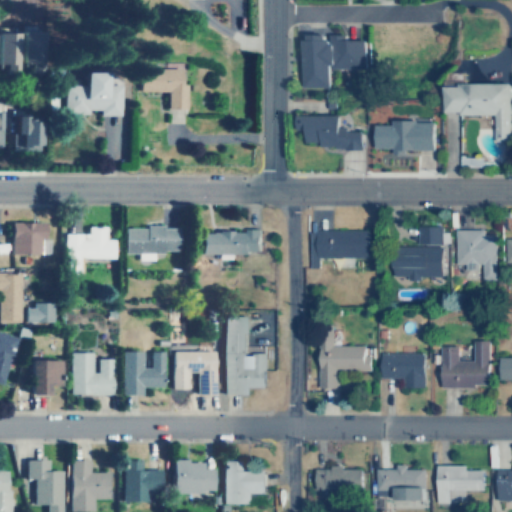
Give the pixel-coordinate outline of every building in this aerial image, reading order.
[(39,30),(19,30),(19,65),(27,65),(27,70),(39,70),(39,30)] [(0,64),(2,65),(1,73),(13,73),(14,32),(0,32),(0,64)] [(362,38),(330,37),(330,36),(298,36),(296,86),(324,87),(324,67),(362,68),(362,38)] [(180,82),(175,82),(174,67),(132,68),(133,90),(162,90),(162,108),(180,107),(180,82)] [(113,115),(113,83),(97,83),(97,70),(73,70),(73,83),(56,83),(56,113),(93,113),(93,115),(113,115)] [(505,82),(436,82),(436,114),(441,114),(442,152),(456,151),(455,114),(489,114),(489,140),(505,139),(505,82)] [(38,150),(37,115),(11,115),(12,151),(38,150)] [(356,146),(356,128),(335,128),(335,115),(290,115),(290,131),(299,131),(299,146),(356,146)] [(429,122),(368,122),(368,149),(429,149),(429,122)] [(39,222),(6,222),(6,254),(39,253),(39,222)] [(110,238),(101,238),(101,225),(83,225),(83,233),(60,233),(60,269),(78,269),(78,258),(110,258),(110,238)] [(120,225),(120,251),(173,251),(173,225),(120,225)] [(438,225),(413,226),(413,246),(387,246),(387,278),(438,278),(438,225)] [(195,253),(255,253),(255,229),(196,229),(195,253)] [(478,263),(478,279),(492,279),(491,232),(480,233),(480,229),(451,229),(451,263),(478,263)] [(365,260),(365,230),(306,230),(306,260),(365,260)] [(511,237),(500,237),(500,262),(511,262),(511,237)] [(16,273),(0,273),(0,320),(16,320),(16,273)] [(21,320),(49,320),(49,302),(21,302),(21,320)] [(245,393),(245,386),(260,386),(260,350),(241,350),(241,314),(219,314),(219,393),(245,393)] [(0,380),(2,381),(10,334),(0,332),(0,380)] [(485,339),(470,339),(470,359),(454,359),(454,344),(437,344),(437,386),(486,385),(485,339)] [(366,343),(314,344),(314,386),(334,386),(334,370),(367,370),(366,343)] [(119,349),(118,393),(139,393),(139,385),(159,386),(160,350),(119,349)] [(109,393),(109,357),(90,356),(90,350),(67,350),(66,393),(109,393)] [(212,393),(212,350),(168,350),(168,389),(184,389),(184,371),(192,371),(192,393),(212,393)] [(421,351),(376,351),(376,377),(400,377),(400,386),(421,386),(421,351)] [(511,356),(495,356),(495,379),(511,379),(511,356)] [(58,358),(25,358),(25,393),(58,393),(58,358)] [(30,478),(30,504),(43,504),(43,511),(59,511),(59,469),(44,469),(44,458),(22,457),(22,478),(30,478)] [(104,471),(85,471),(85,458),(67,458),(67,511),(91,511),(91,499),(105,498),(104,471)] [(120,460),(120,501),(158,500),(158,469),(138,469),(138,459),(120,460)] [(169,460),(169,492),(212,491),(211,459),(169,460)] [(359,490),(359,465),(311,465),(311,490),(359,490)] [(421,500),(421,465),(374,465),(374,500),(421,500)] [(433,465),(433,501),(461,501),(461,489),(480,489),(480,465),(433,465)] [(247,502),(246,492),(261,492),(261,467),(220,467),(220,503),(247,502)] [(0,511),(8,511),(8,489),(4,489),(3,469),(0,469),(0,511)] [(511,469),(493,469),(493,501),(511,500),(511,469)]
